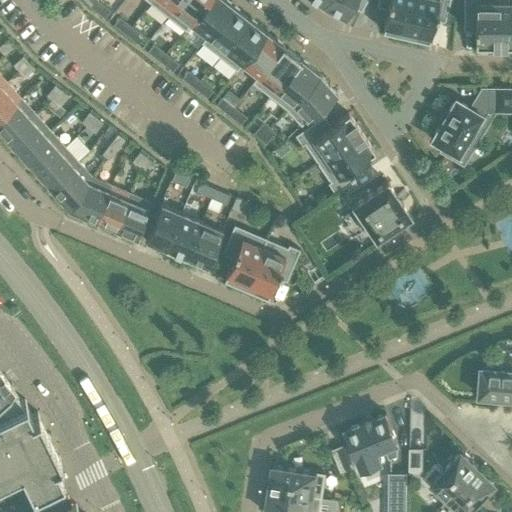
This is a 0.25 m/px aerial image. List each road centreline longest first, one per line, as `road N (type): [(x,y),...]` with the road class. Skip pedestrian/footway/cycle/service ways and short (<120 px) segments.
road 1 (residential): [(386,131),(444,218),(287,316),(35,217),(0,178)]
road 2 (residential): [(424,389),(405,387),(267,440),(254,452),(246,511)]
road 3 (residential): [(93,472),(42,372),(0,325)]
road 4 (residential): [(316,33),(433,68)]
road 5 (residential): [(316,33),(386,131)]
